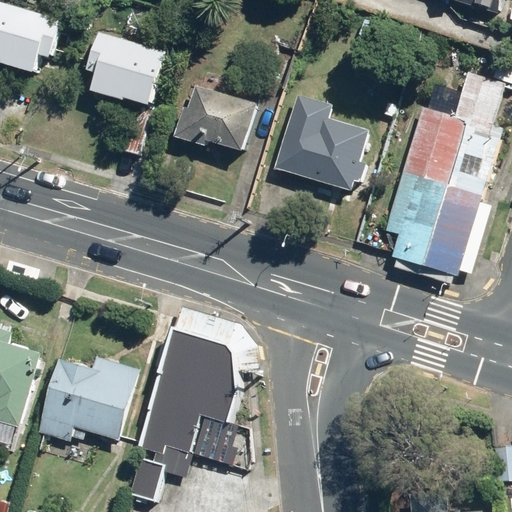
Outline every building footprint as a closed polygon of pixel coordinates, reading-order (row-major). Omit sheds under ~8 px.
[(451,0),(501,14),(504,0),(451,0)] [(41,75),(46,57),(57,60),(68,22),(0,1),(0,59),(8,62),(7,65),(41,75)] [(366,18),(359,36),(375,42),(381,24),(366,18)] [(116,151),(140,158),(171,54),(102,33),(90,70),(102,74),(96,92),(131,103),(116,151)] [(263,85),(283,91),(294,54),(274,47),(263,85)] [(402,237),(396,258),(461,277),(485,195),(451,185),(467,130),(492,138),(507,85),(469,74),(456,119),(422,109),(387,232),(402,237)] [(177,138),(209,148),(211,141),(248,152),(262,105),(198,86),(191,110),(186,109),(177,138)] [(277,171),(354,193),(357,184),(363,185),(368,166),(363,164),(372,133),(330,121),(334,107),(299,97),(277,171)] [(176,330),(130,493),(157,501),(171,449),(194,455),(205,417),(232,425),(245,392),(242,357),(234,347),(176,330)] [(0,341),(0,421),(24,429),(47,355),(0,341)] [(61,360),(40,433),(72,442),(76,427),(122,441),(143,371),(100,358),(96,371),(61,360)] [(511,481),(511,447),(495,448),(498,482),(511,481)] [(487,511),(487,510),(454,511),(453,493),(414,495),(415,511),(487,511)] [(0,499),(0,511),(10,511),(13,504),(0,499)]
